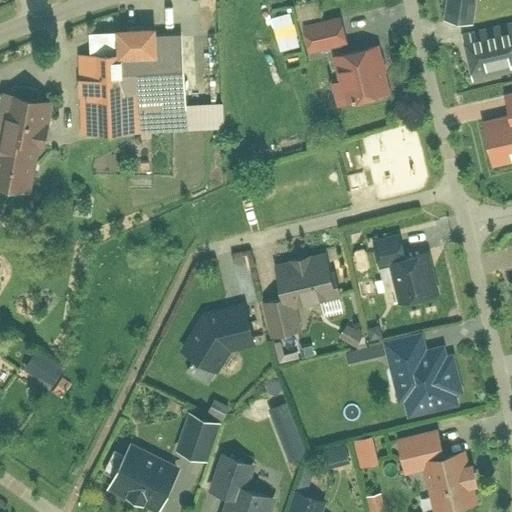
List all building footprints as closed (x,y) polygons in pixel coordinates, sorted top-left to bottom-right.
[(447,0),(444,19),(473,24),(477,0),(447,0)] [(78,49),(78,128),(141,128),(141,108),(180,108),(180,28),(151,28),(151,17),(115,17),(115,49),(78,49)] [(511,19),(466,31),(479,82),(511,73),(511,19)] [(344,20),(306,28),(311,50),(349,42),(344,20)] [(335,54),(347,107),(394,97),(382,44),(335,54)] [(58,103),(0,88),(0,129),(1,130),(0,134),(0,178),(23,184),(35,139),(48,143),(58,103)] [(511,101),(481,109),(493,158),(511,153),(511,101)] [(393,269),(402,307),(446,296),(434,246),(416,250),(412,233),(374,242),(381,272),(393,269)] [(279,262),(288,301),(268,306),(276,340),(306,333),(300,308),(348,296),(336,249),(279,262)] [(183,349),(221,371),(234,350),(238,349),(261,343),(249,295),(207,302),(183,349)] [(392,344),(408,417),(461,406),(445,333),(392,344)] [(42,349),(29,370),(56,388),(70,367),(42,349)] [(194,414),(180,454),(208,465),(223,424),(194,414)] [(443,429),(399,439),(407,474),(428,470),(437,511),(450,511),(479,505),(476,490),(485,488),(479,464),(471,466),(468,452),(449,457),(443,429)] [(374,442),(356,447),(363,471),(381,466),(374,442)] [(129,447),(110,489),(162,511),(181,469),(129,447)] [(224,455),(209,487),(230,496),(244,464),(224,455)] [(245,474),(230,511),(270,511),(280,488),(245,474)]
